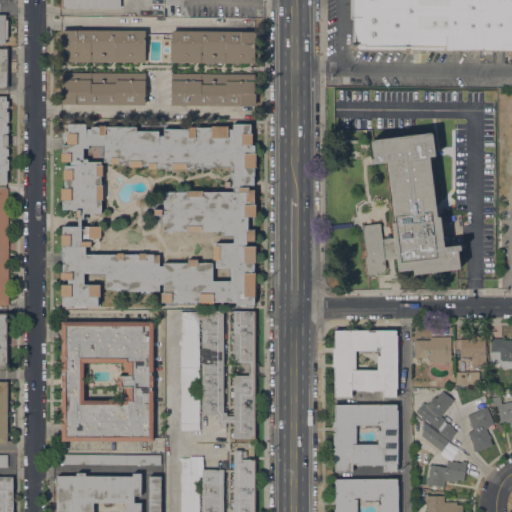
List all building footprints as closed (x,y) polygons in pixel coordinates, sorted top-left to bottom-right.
[(61,9),(61,0),(120,0),(120,8),(61,9)] [(352,17),(351,17),(351,0),(511,0),(511,51),(356,50),(356,44),(351,44),(352,17)] [(60,61),(60,29),(145,30),(144,62),(69,61),(60,61)] [(170,62),(171,56),(170,56),(170,30),(255,31),(255,63),(247,63),(247,65),(232,65),(232,63),(221,63),(221,64),(205,64),(205,62),(194,62),(194,64),(177,64),(177,62),(170,62)] [(3,89),(3,88),(0,87),(0,48),(4,49),(4,48),(8,48),(7,89),(3,89)] [(59,104),(59,72),(145,73),(145,105),(59,104)] [(255,74),(255,106),(170,105),(170,73),(255,74)] [(0,183),(0,96),(6,96),(6,101),(8,101),(8,108),(6,108),(6,111),(8,111),(8,122),(5,122),(5,126),(8,126),(8,133),(5,133),(5,135),(8,135),(8,147),(6,147),(6,148),(8,148),(8,156),(6,156),(6,159),(8,159),(8,170),(6,170),(6,183),(0,183)] [(168,306),(168,302),(160,302),(160,293),(163,293),(163,284),(159,284),(159,291),(127,291),(127,289),(105,289),(105,273),(83,273),(83,285),(99,285),(99,297),(97,297),(97,306),(62,306),(62,297),(60,297),(60,284),(67,284),(67,280),(60,280),(60,273),(61,273),(61,264),(60,264),(60,249),(61,249),(61,246),(60,246),(60,235),(62,235),(62,226),(77,226),(77,217),(75,217),(75,209),(62,209),(62,200),(60,200),(60,198),(59,198),(59,194),(60,194),(60,191),(59,191),(59,188),(60,188),(64,188),(64,180),(62,180),(62,169),(63,169),(63,165),(70,165),(70,162),(60,162),(60,153),(62,153),(62,145),(66,145),(66,133),(67,133),(67,124),(85,124),(85,128),(90,128),(90,125),(116,125),(116,127),(135,127),(135,131),(158,131),(158,136),(163,136),(163,129),(187,129),(187,127),(202,127),(211,127),(211,126),(227,126),(227,129),(232,129),(232,124),(249,124),(249,134),(251,134),(251,145),(254,145),(254,153),(255,153),(255,168),(254,168),(254,204),(255,204),(255,217),(247,217),(247,229),(253,229),(253,241),(245,241),(245,246),(255,246),(255,262),(253,262),(253,271),(251,271),(251,272),(254,272),(254,296),(253,296),(253,304),(235,304),(235,302),(213,302),(213,303),(199,303),(199,302),(175,302),(175,306),(168,306)] [(368,276),(366,274),(363,257),(365,257),(361,225),(379,223),(381,239),(393,237),(391,223),(394,222),(386,162),(370,164),(370,159),(373,158),(370,140),(431,132),(434,156),(428,157),(436,217),(439,217),(443,247),(459,245),(460,250),(456,251),(459,269),(413,275),(412,269),(397,271),(396,258),(384,259),(385,268),(382,272),(376,273),(375,275),(368,276)] [(8,305),(0,305),(0,188),(7,188),(8,305)] [(104,284),(104,274),(83,274),(83,284),(104,284)] [(254,438),(233,438),(233,422),(226,422),(225,422),(225,428),(219,428),(219,423),(218,423),(218,414),(201,414),(201,319),(199,319),(199,430),(180,430),(180,311),(223,311),(222,412),(226,412),(226,415),(233,415),(233,375),(248,375),(248,363),(233,363),(233,310),(254,310),(254,438)] [(61,441),(60,321),(152,321),(152,441),(61,441)] [(382,397),(382,390),(356,391),(356,389),(351,389),(351,397),(333,397),(333,367),(332,367),(332,349),(333,349),(333,330),(395,330),(395,335),(396,335),(396,389),(395,389),(395,397),(382,397)] [(470,339),(470,336),(484,336),(484,354),(485,354),(485,366),(471,366),(471,357),(460,357),(460,339),(470,339)] [(450,337),(450,352),(450,362),(428,362),(428,358),(414,358),(414,340),(429,340),(429,337),(450,337)] [(502,338),(502,340),(511,340),(511,343),(511,368),(501,368),(501,365),(500,365),(492,365),(490,365),(490,364),(490,352),(490,339),(502,338)] [(479,372),(479,384),(455,385),(455,372),(479,372)] [(437,434),(439,431),(415,412),(421,405),(420,404),(421,402),(422,403),(423,403),(426,405),(433,396),(435,398),(441,390),(453,400),(440,416),(445,420),(444,422),(446,424),(447,422),(451,425),(450,427),(456,431),(448,442),(437,434)] [(511,438),(511,439),(510,432),(509,432),(508,429),(509,428),(508,422),(506,422),(505,421),(498,423),(495,406),(492,407),(490,398),(499,396),(501,403),(511,400),(511,438)] [(334,472),(334,452),(332,452),(332,421),(334,421),(334,404),(396,404),(396,410),(397,410),(397,464),(396,464),(396,471),(382,471),(382,465),(357,465),(357,464),(352,464),(352,472),(334,472)] [(493,424),(487,426),(487,427),(485,428),(488,435),(489,434),(490,438),(489,438),(492,445),(475,452),(474,450),(474,451),(472,447),(473,447),(467,432),(473,430),(471,427),(470,427),(468,423),(469,422),(466,415),(482,409),(481,408),(484,407),(484,408),(486,407),(493,424)] [(448,419),(443,415),(447,411),(451,414),(448,419)] [(440,451),(422,437),(423,423),(437,434),(448,442),(440,451)] [(202,456),(202,469),(223,469),(223,511),(233,511),(233,450),(240,450),(240,451),(246,451),(246,459),(247,459),(247,447),(253,447),(253,459),(255,459),(254,511),(201,511),(201,476),(199,476),(199,511),(180,511),(180,473),(181,456),(186,456),(202,456)] [(160,455),(160,465),(61,464),(61,454),(160,455)] [(460,463),(460,461),(466,462),(463,480),(457,479),(457,482),(444,480),(443,487),(425,484),(425,478),(427,478),(429,464),(445,467),(446,460),(460,463)] [(56,511),(56,476),(75,476),(75,473),(85,473),(85,476),(132,476),(132,473),(140,473),(140,495),(133,495),(133,503),(141,503),(141,511),(148,511),(148,476),(160,476),(160,511),(56,511)] [(0,511),(0,477),(12,477),(12,511),(0,511)] [(334,511),(334,479),(396,479),(396,485),(397,485),(397,511),(334,511)] [(456,502),(456,504),(461,504),(461,511),(426,511),(426,501),(424,501),(424,496),(443,495),(443,502),(456,502)]
